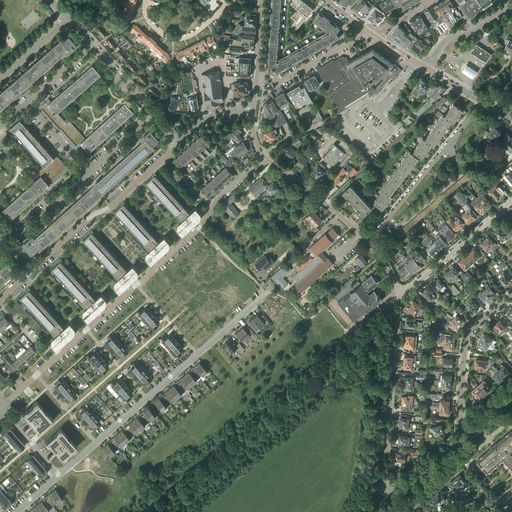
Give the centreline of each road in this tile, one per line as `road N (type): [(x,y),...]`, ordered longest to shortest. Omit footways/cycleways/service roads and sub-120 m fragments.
road 1 (residential): [(266,293),(58,475)]
road 2 (residential): [(31,270),(152,169),(174,138)]
road 3 (residential): [(380,489),(393,295)]
road 4 (residential): [(468,431),(459,418),(467,338),(511,295)]
road 5 (residential): [(393,295),(511,201)]
road 6 (residential): [(366,241),(264,156)]
road 7 (residential): [(144,0),(150,24),(172,39),(241,0)]
road 8 (residential): [(381,224),(393,228),(461,171),(448,145)]
road 9 (residential): [(256,79),(281,81),(370,35)]
